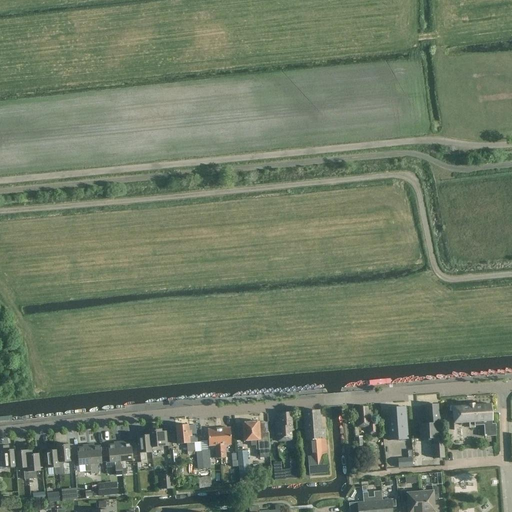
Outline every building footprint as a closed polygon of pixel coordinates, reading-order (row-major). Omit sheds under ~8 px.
[(453,423),(468,422),(469,428),(474,428),(474,426),(483,425),(484,437),(495,436),(494,424),(491,424),(491,420),(490,404),(473,406),(473,405),(471,405),(468,405),(468,406),(452,407),(453,423)] [(419,425),(420,434),(420,439),(432,438),(433,458),(443,458),(441,416),(438,416),(437,405),(424,406),(425,425),(419,425)] [(366,407),(357,408),(358,416),(356,416),(357,428),(367,427),(368,435),(377,434),(376,422),(370,422),(369,410),(366,411),(366,407)] [(387,440),(397,439),(395,408),(389,409),(390,419),(386,420),(387,440)] [(404,408),(395,408),(397,439),(406,439),(404,408)] [(305,440),(309,439),(324,438),(323,430),(319,430),(318,411),(303,412),(305,440)] [(293,441),(292,428),(291,413),(278,414),(279,428),(276,429),(277,442),(293,441)] [(242,441),(250,440),(250,446),(255,446),(255,450),(268,449),(267,433),(264,433),(263,423),(259,423),(258,422),(241,423),(242,441)] [(175,426),(177,444),(186,443),(187,452),(201,450),(200,442),(196,443),(195,426),(187,426),(187,425),(175,426)] [(229,428),(218,429),(220,458),(226,458),(225,445),(230,445),(229,428)] [(160,429),(148,431),(150,448),(168,446),(167,431),(160,432),(160,429)] [(208,446),(213,446),(214,458),(220,458),(218,429),(207,430),(208,446)] [(144,460),(144,453),(150,452),(150,448),(148,431),(143,431),(143,435),(137,436),(139,453),(140,460),(144,460)] [(355,452),(362,451),(362,437),(354,437),(355,452)] [(326,438),(324,438),(309,439),(310,456),(307,457),(308,476),(329,475),(326,438)] [(130,443),(119,444),(121,473),(122,473),(126,473),(125,461),(132,461),(130,443)] [(116,462),(116,465),(115,465),(115,476),(122,475),(122,473),(121,473),(119,444),(107,445),(109,463),(116,462)] [(68,445),(56,446),(59,474),(63,474),(62,463),(70,462),(68,445)] [(3,468),(15,467),(16,467),(14,452),(15,452),(14,450),(8,451),(8,446),(0,446),(0,461),(3,461),(3,468)] [(54,475),(59,474),(56,446),(50,446),(51,451),(45,451),(46,468),(54,468),(54,475)] [(99,446),(88,447),(90,472),(90,474),(97,474),(96,464),(101,464),(99,446)] [(88,447),(76,448),(77,466),(85,465),(85,472),(90,472),(88,447)] [(444,460),(452,459),(451,448),(443,449),(444,460)] [(31,450),(25,451),(28,479),(36,478),(36,472),(39,471),(37,454),(31,455),(31,450)] [(177,462),(175,450),(169,451),(170,463),(177,462)] [(16,469),(23,468),(24,480),(28,479),(25,451),(15,452),(14,452),(16,467),(15,467),(16,469)] [(202,471),(209,471),(208,451),(201,451),(202,461),(202,471)] [(238,474),(245,473),(243,451),(236,452),(238,474)] [(412,458),(397,459),(398,468),(412,467),(412,458)] [(273,470),(274,480),(285,479),(284,469),(281,470),(273,470)] [(160,490),(173,489),(171,475),(160,476),(160,490)] [(116,482),(106,483),(107,496),(117,495),(116,482)] [(98,493),(98,496),(107,496),(106,483),(97,484),(98,493)] [(432,491),(419,493),(420,511),(433,511),(433,500),(439,499),(437,487),(432,488),(432,491)] [(407,502),(407,511),(420,511),(419,493),(406,494),(406,490),(400,490),(401,502),(407,502)] [(367,498),(368,511),(380,511),(379,501),(381,500),(381,491),(373,492),(374,497),(367,498)] [(47,503),(59,501),(58,492),(46,493),(47,503)] [(45,493),(38,493),(32,494),(33,502),(45,501),(45,493)] [(368,511),(367,498),(367,493),(362,493),(363,502),(348,503),(348,511),(368,511)] [(15,496),(1,497),(1,506),(15,505),(15,496)] [(380,511),(391,511),(391,507),(395,507),(395,499),(381,500),(379,501),(380,511)]
